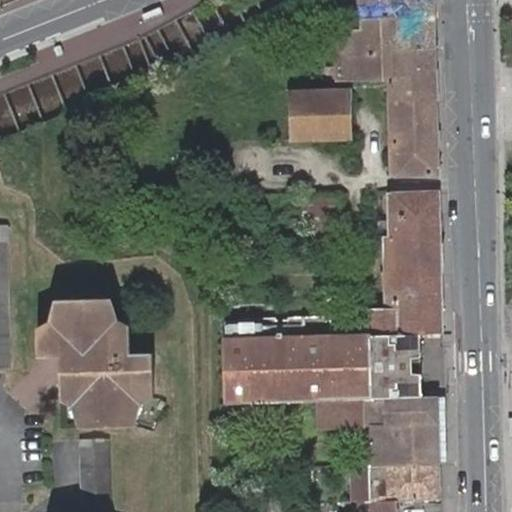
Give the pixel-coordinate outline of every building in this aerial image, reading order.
[(349,138),(347,91),(288,93),(289,139),(349,138)] [(121,177),(95,178),(97,208),(122,206),(121,177)] [(441,256),(439,190),(390,191),(391,201),(392,239),(384,239),(385,258),(441,256)] [(304,218),(339,217),(339,197),(304,197),(304,218)] [(0,226),(0,369),(8,370),(4,227),(0,226)] [(393,276),(440,273),(441,256),(385,258),(385,268),(393,268),(393,276)] [(442,332),(440,273),(393,276),(385,276),(387,311),(372,312),(373,335),(420,333),(442,332)] [(91,390),(91,302),(58,302),(58,331),(46,331),(35,331),(36,360),(59,360),(59,399),(91,390)] [(58,331),(58,302),(54,302),(46,331),(58,331)] [(105,302),(91,302),(91,390),(91,428),(128,428),(128,401),(140,401),(151,401),(149,355),(128,355),(127,329),(117,329),(105,329),(105,302)] [(110,302),(105,302),(105,329),(117,329),(110,302)] [(219,325),(218,342),(223,342),(282,339),(292,339),(292,331),(320,330),(320,320),(297,321),(219,325)] [(292,331),(292,339),(321,338),(320,330),(292,331)] [(423,397),(420,333),(373,335),(370,336),(366,336),(352,336),(349,336),(321,338),(292,339),(282,339),(223,342),(218,342),(220,380),(221,405),(289,402),(322,401),(423,397)] [(91,428),(91,390),(59,399),(59,403),(70,403),(82,402),(83,429),(91,428)] [(438,396),(423,397),(322,401),(323,426),(352,425),(352,417),(373,417),(373,425),(374,464),(390,464),(439,463),(439,425),(438,396)] [(128,401),(128,428),(132,428),(140,401),(128,401)] [(82,402),(70,403),(78,429),(83,429),(82,402)] [(352,417),(352,425),(373,425),(373,417),(352,417)] [(107,511),(106,471),(90,472),(91,441),(77,441),(78,511),(107,511)] [(90,472),(106,471),(106,441),(91,441),(90,472)] [(317,466),(344,465),(343,458),(317,458),(317,466)] [(440,498),(439,463),(390,464),(374,464),(369,464),(370,502),(353,502),(349,502),(348,511),(395,511),(396,500),(440,498)] [(370,502),(369,464),(352,465),(353,502),(370,502)]
